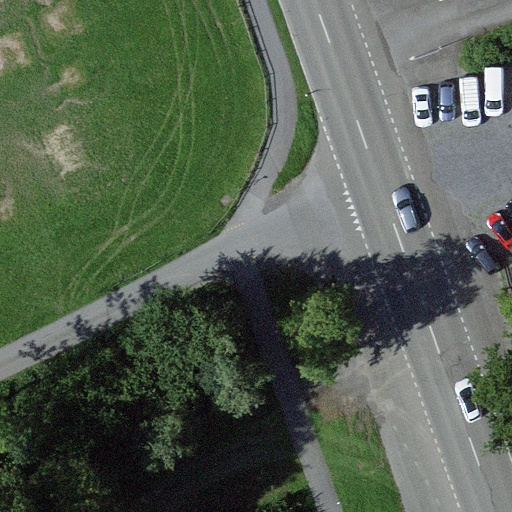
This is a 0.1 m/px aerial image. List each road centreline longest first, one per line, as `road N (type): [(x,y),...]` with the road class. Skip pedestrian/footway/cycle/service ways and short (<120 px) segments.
road 1 (primary): [(310,0),(491,511)]
road 2 (track): [(376,188),(0,362)]
